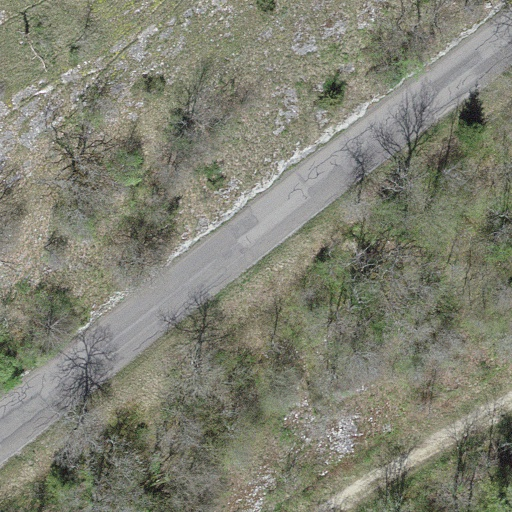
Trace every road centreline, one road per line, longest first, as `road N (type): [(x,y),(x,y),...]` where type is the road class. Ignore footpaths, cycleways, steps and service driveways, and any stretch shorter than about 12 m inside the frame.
road 1 (unclassified): [(511,34),(0,433)]
road 2 (track): [(511,404),(308,511)]
